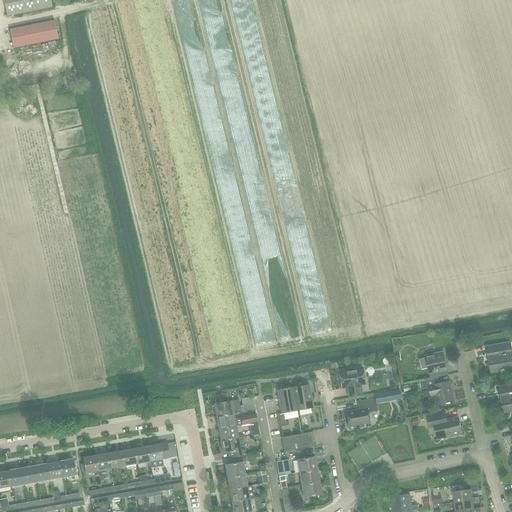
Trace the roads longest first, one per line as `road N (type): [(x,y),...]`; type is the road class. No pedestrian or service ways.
road 1 (residential): [(208,511),(189,415),(0,449)]
road 2 (residential): [(349,498),(379,479),(484,456)]
road 3 (residential): [(349,498),(340,487),(322,371)]
